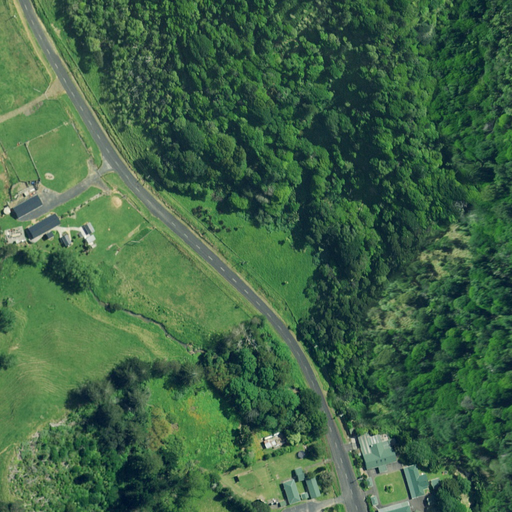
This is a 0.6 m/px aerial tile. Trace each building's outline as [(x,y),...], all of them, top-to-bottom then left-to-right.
[(22,211),(19,200),(12,202),(14,212),(22,211)] [(53,228),(48,218),(30,227),(34,235),(37,233),(39,236),(53,228)] [(23,242),(21,232),(14,233),(16,244),(23,242)] [(357,446),(361,462),(393,453),(389,438),(377,441),(374,432),(364,435),(367,444),(357,446)] [(271,443),(269,439),(263,443),(266,449),(277,443),(275,440),(271,443)] [(397,461),(406,492),(419,488),(417,480),(423,477),(419,464),(412,465),(410,457),(397,461)] [(301,473),(308,493),(316,490),(309,471),(301,473)] [(295,494),(288,474),(278,477),(285,498),(295,494)] [(443,488),(441,480),(433,482),(435,490),(443,488)] [(403,494),(375,503),(377,511),(387,511),(407,506),(403,494)] [(437,505),(435,498),(428,500),(430,506),(437,505)]
